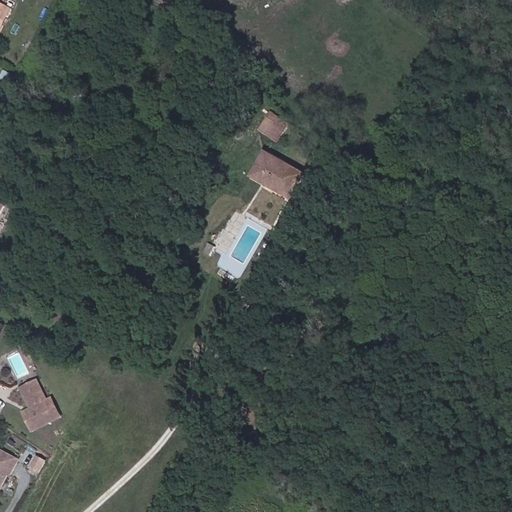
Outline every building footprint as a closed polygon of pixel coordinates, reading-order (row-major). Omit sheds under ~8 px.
[(259,98),(275,108),(280,99),(264,89),(259,98)] [(244,152),(248,154),(262,130),(257,127),(244,152)] [(248,154),(284,174),(297,149),(262,130),(248,154)] [(194,236),(199,239),(205,227),(200,225),(194,236)] [(199,239),(201,240),(208,229),(205,227),(199,239)] [(55,412),(36,374),(20,382),(30,402),(22,406),(32,424),(55,412)] [(10,468),(18,453),(0,443),(0,477),(2,479),(8,467),(10,468)] [(36,455),(30,468),(40,473),(47,461),(36,455)]
